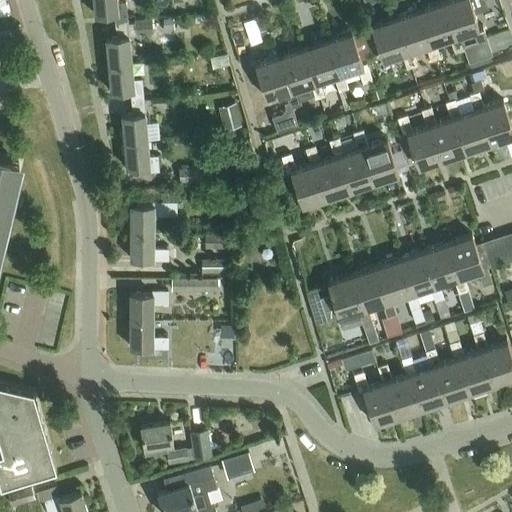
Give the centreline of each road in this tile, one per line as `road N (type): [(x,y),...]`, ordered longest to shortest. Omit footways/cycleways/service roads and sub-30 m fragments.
road 1 (residential): [(93,380),(83,190),(24,0)]
road 2 (residential): [(434,448),(407,457),(360,453),(293,399),(265,389),(93,380)]
road 3 (residential): [(125,511),(95,414),(93,380)]
